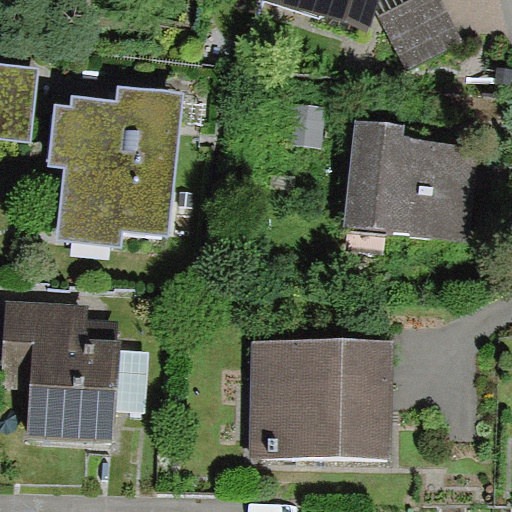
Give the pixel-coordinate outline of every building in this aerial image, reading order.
[(264,0),(381,34),(408,69),(456,40),(436,0),(264,0)] [(33,67),(0,64),(0,136),(28,138),(33,67)] [(160,227),(176,88),(113,81),(111,97),(68,93),(67,105),(49,103),(43,160),(63,162),(55,236),(107,242),(109,222),(160,227)] [(470,141),(351,127),(340,223),(459,237),(470,141)] [(112,435),(114,340),(84,340),(85,303),(0,301),(0,386),(23,387),(22,433),(112,435)] [(385,342),(249,340),(248,454),(384,456),(385,342)]
